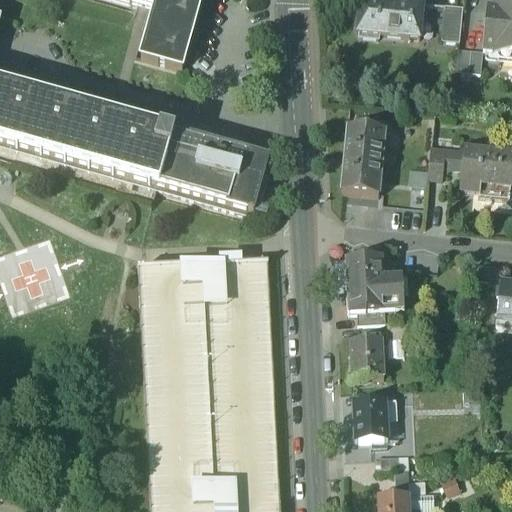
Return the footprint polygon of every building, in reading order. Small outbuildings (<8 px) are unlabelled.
[(0,0),(0,148),(253,220),(268,168),(0,92),(0,0)] [(203,0),(131,0),(130,6),(155,13),(141,64),(182,76),(203,0)] [(423,10),(361,4),(360,15),(359,15),(357,28),(358,28),(357,39),(360,40),(360,43),(379,45),(379,41),(420,45),(423,10)] [(508,10),(499,9),(498,13),(488,12),(483,57),(510,59),(509,61),(511,61),(511,8),(508,9),(508,10)] [(463,13),(445,12),(442,47),(459,49),(463,13)] [(483,57),(459,55),(457,78),(481,80),(483,57)] [(383,138),(347,134),(341,200),(377,203),(383,138)] [(445,157),(431,156),(428,185),(441,187),(445,157)] [(511,160),(464,156),(460,197),(478,198),(479,199),(480,193),(510,196),(511,181),(511,179),(511,160)] [(410,190),(425,192),(426,176),(411,175),(410,190)] [(510,196),(480,193),(479,199),(478,198),(477,204),(509,207),(510,196)] [(381,264),(344,266),(347,320),(356,320),(383,318),(403,317),(401,282),(382,283),(381,264)] [(164,274),(137,275),(137,276),(138,276),(149,511),(281,511),(269,269),(240,270),(164,274)] [(511,287),(500,287),(500,290),(497,290),(496,302),(498,303),(495,332),(511,333),(511,287)] [(383,318),(356,320),(357,331),(384,330),(383,318)] [(414,328),(385,330),(386,348),(415,346),(414,328)] [(381,347),(349,349),(351,387),(383,385),(381,347)] [(392,397),(368,398),(368,409),(392,408),(392,397)] [(368,409),(353,410),(354,449),(386,448),(385,416),(395,415),(395,408),(368,409)] [(407,462),(375,464),(376,478),(395,477),(407,476),(408,476),(407,462)] [(407,476),(395,477),(396,503),(408,502),(407,476)] [(433,511),(433,501),(409,502),(409,511),(433,511)] [(396,503),(377,504),(377,511),(409,511),(409,502),(396,503)]
